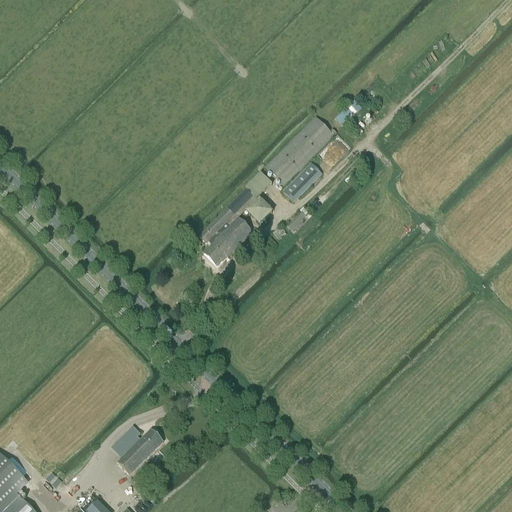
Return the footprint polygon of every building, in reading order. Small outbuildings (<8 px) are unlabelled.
[(361,110),(353,102),(335,120),(343,128),(361,110)] [(315,119),(265,169),(284,188),(337,135),(332,131),(330,133),(315,119)] [(283,194),(293,205),(322,176),(311,165),(283,194)] [(257,203),(256,202),(271,186),(260,174),(244,190),(246,192),(199,239),(206,247),(207,246),(210,249),(203,256),(217,269),(252,234),(239,220),(256,203),(257,204),(257,203)] [(300,214),(286,228),(294,236),(312,218),(303,209),(299,213),(300,214)] [(286,236),(280,228),(272,235),(279,243),(286,236)] [(277,247),(269,238),(263,243),(272,252),(277,247)] [(150,432),(140,442),(137,439),(140,436),(133,429),(111,450),(118,457),(130,446),(133,449),(117,465),(129,477),(163,444),(150,432)] [(0,511),(31,511),(15,495),(26,484),(0,457),(0,511)]
